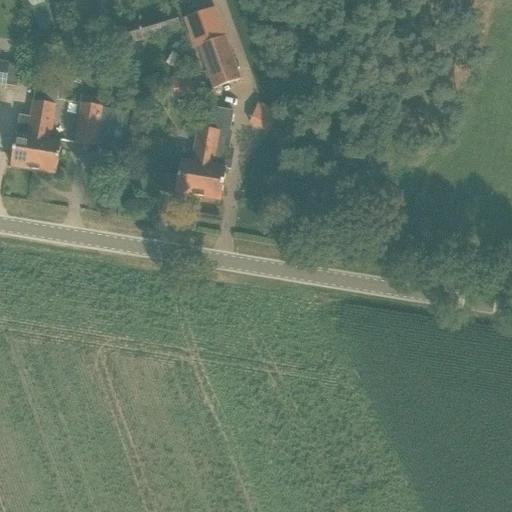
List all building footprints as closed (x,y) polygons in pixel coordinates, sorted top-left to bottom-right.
[(28,0),(30,8),(45,5),(43,0),(28,0)] [(129,40),(130,44),(179,28),(172,8),(159,12),(160,14),(125,25),(125,27),(115,31),(119,43),(129,40)] [(186,21),(183,22),(193,49),(197,47),(199,47),(223,38),(225,37),(231,35),(221,8),(186,21)] [(199,47),(197,47),(212,90),(241,80),(225,37),(223,38),(199,47)] [(129,51),(118,54),(122,68),(134,64),(129,51)] [(0,63),(0,84),(17,87),(20,66),(0,63)] [(171,78),(171,98),(200,97),(200,76),(171,78)] [(13,147),(10,167),(30,170),(45,87),(40,86),(35,86),(33,101),(31,101),(31,106),(29,117),(18,116),(15,134),(13,147)] [(30,170),(55,174),(60,141),(49,139),(55,105),(54,105),(57,89),(45,87),(30,170)] [(95,146),(119,150),(125,112),(102,108),(103,100),(83,96),(82,104),(81,104),(74,144),(95,147),(95,146)] [(267,131),(276,110),(255,102),(247,122),(267,131)] [(174,193),(194,196),(210,110),(209,108),(202,106),(191,162),(179,160),(174,193)] [(213,108),(197,197),(221,200),(223,181),(226,170),(229,170),(233,149),(218,147),(225,111),(213,108)]
